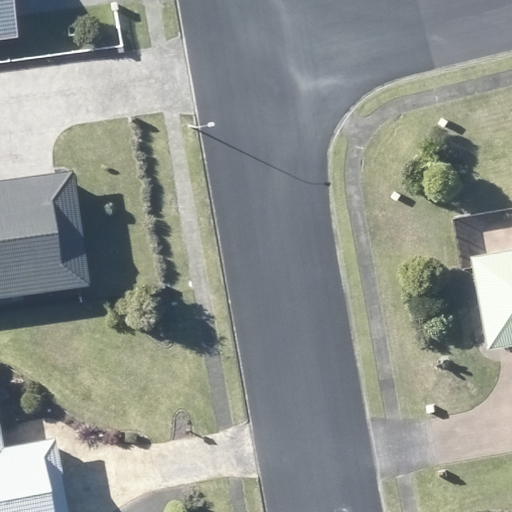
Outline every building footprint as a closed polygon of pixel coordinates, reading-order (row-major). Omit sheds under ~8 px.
[(0,0),(0,36),(12,35),(8,14),(6,0),(0,0)] [(0,294),(83,283),(68,170),(54,172),(0,179),(0,294)] [(133,240),(94,245),(97,272),(136,266),(133,240)] [(511,248),(474,256),(491,350),(499,348),(511,346),(511,248)] [(0,444),(0,511),(65,511),(53,435),(0,444)]
